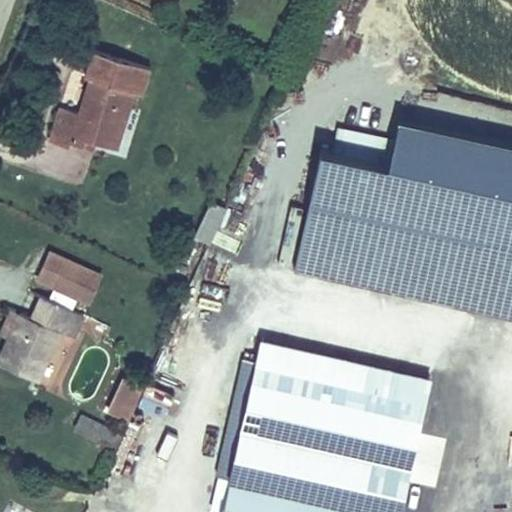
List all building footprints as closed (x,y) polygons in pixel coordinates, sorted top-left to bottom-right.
[(143,90),(152,63),(97,43),(88,70),(92,73),(78,108),(63,103),(51,136),(71,145),(78,130),(117,145),(138,89),(143,90)] [(292,269),(511,319),(511,149),(398,123),(394,140),(387,168),(328,155),(319,153),(292,269)] [(328,155),(387,168),(394,140),(335,127),(328,155)] [(211,243),(227,208),(211,201),(195,235),(211,243)] [(280,236),(277,265),(292,267),(294,237),(280,236)] [(95,294),(106,266),(54,242),(42,270),(95,294)] [(34,281),(24,303),(38,309),(47,287),(34,281)] [(38,309),(24,303),(2,354),(45,373),(66,321),(81,328),(89,307),(47,287),(38,309)] [(398,511),(429,380),(258,340),(217,511),(398,511)] [(133,412),(149,377),(128,367),(111,402),(133,412)] [(101,442),(109,427),(80,413),(73,428),(101,442)]
